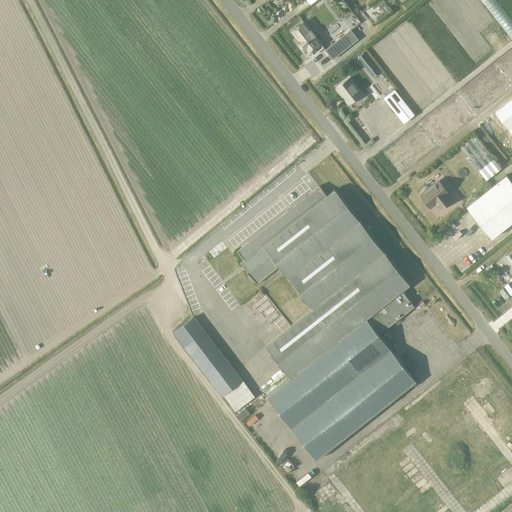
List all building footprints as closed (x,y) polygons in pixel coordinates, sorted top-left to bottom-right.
[(304,22),(292,31),(293,33),(297,37),(298,39),(297,40),(298,41),(301,46),(306,52),(308,51),(309,52),(311,51),(314,55),(324,47),(320,43),(314,35),(317,32),(309,21),(305,24),(305,23),(304,22)] [(340,38),(325,50),(333,59),(349,46),(358,39),(351,29),(340,38)] [(365,52),(359,57),(374,77),(380,72),(365,52)] [(337,88),(343,96),(349,104),(362,94),(349,78),(337,88)] [(366,89),(375,101),(381,97),(371,85),(366,89)] [(415,115),(395,89),(384,98),(404,123),(415,115)] [(511,98),(495,112),(511,133),(511,98)] [(381,151),(400,176),(438,146),(419,122),(381,151)] [(487,180),(501,169),(475,133),(459,144),(487,180)] [(492,238),(511,222),(511,181),(507,174),(467,206),(467,207),(468,209),(469,209),(492,238)] [(424,190),(422,192),(422,194),(420,195),(430,207),(436,203),(441,209),(452,200),(447,194),(449,193),(439,180),(428,189),(426,189),(424,190)] [(266,346),(291,377),(338,340),(339,340),(370,315),(376,322),(384,317),(390,325),(414,306),(402,290),(410,284),(385,253),(384,252),(360,222),(361,222),(360,220),(359,221),(335,190),(327,196),(320,186),(319,187),(320,187),(312,193),(312,194),(297,206),(297,205),(293,208),(294,209),(290,212),(289,211),(280,218),(281,219),(251,243),(250,242),(239,251),(239,250),(238,251),(247,262),(244,265),(244,266),(245,265),(249,270),(248,271),(257,283),(258,283),(257,282),(278,265),(313,309),(266,346)] [(414,306),(390,325),(384,317),(376,322),(370,315),(339,340),(338,340),(291,377),(268,396),(318,459),(416,381),(379,335),(414,306)] [(223,397),(242,382),(192,317),(173,333),(223,397)]
